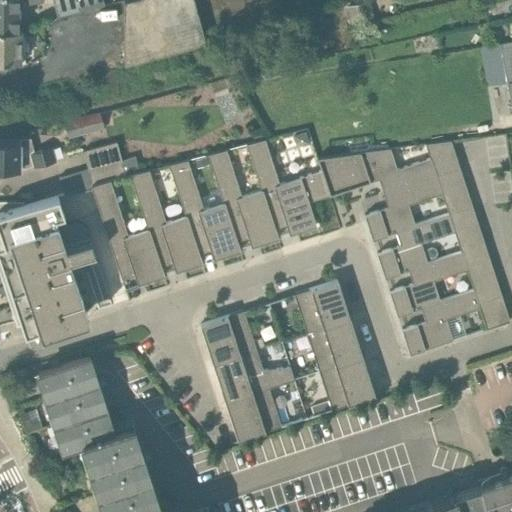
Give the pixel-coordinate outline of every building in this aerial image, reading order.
[(0,0),(0,30),(19,31),(19,2),(26,1),(27,5),(44,1),(43,0),(0,0)] [(52,0),(57,18),(82,12),(78,0),(52,0)] [(123,65),(205,43),(194,0),(127,0),(124,1),(123,65)] [(350,27),(376,21),(370,0),(368,0),(344,6),(350,27)] [(21,31),(19,31),(0,30),(0,63),(20,63),(21,31)] [(507,83),(511,82),(511,42),(501,44),(507,83)] [(487,86),(507,83),(501,44),(480,48),(487,86)] [(69,137),(86,132),(82,117),(65,121),(69,137)] [(362,130),(362,121),(352,122),(353,130),(362,130)] [(310,143),(306,130),(293,134),(296,142),(301,146),(310,143)] [(261,190),(262,190),(274,229),(275,228),(293,223),(296,232),(316,226),(309,202),(330,195),(322,170),(321,170),(279,184),(265,139),(246,144),(261,190)] [(432,163),(455,155),(451,140),(426,144),(431,158),(430,158),(432,163)] [(92,184),(125,175),(121,161),(117,142),(82,151),(92,184)] [(19,157),(19,144),(0,143),(0,170),(23,171),(54,162),(51,148),(19,157)] [(321,170),(322,170),(330,195),(378,179),(383,193),(436,176),(432,163),(430,158),(397,169),(390,148),(317,158),(321,170)] [(224,202),(236,241),(237,241),(255,235),(258,244),(278,238),(275,228),(274,229),(262,190),(261,190),(241,196),(226,149),(207,154),(223,202),(224,202)] [(194,159),(197,167),(209,163),(207,155),(194,159)] [(436,176),(460,168),(455,155),(432,163),(436,176)] [(140,171),(135,157),(121,161),(125,175),(130,174),(140,171)] [(185,215),(185,214),(198,254),(199,253),(217,247),(220,257),(240,250),(237,241),(236,241),(224,202),(223,202),(203,209),(187,159),(168,164),(185,215)] [(436,176),(440,189),(464,181),(460,168),(436,176)] [(147,227),(160,266),(161,266),(179,260),(182,269),(202,263),(199,253),(198,254),(185,214),(185,215),(165,221),(148,169),(140,171),(130,174),(147,227)] [(436,176),(383,193),(388,207),(364,215),(372,240),(396,232),(415,225),(414,224),(408,205),(442,194),(440,189),(436,176)] [(147,227),(127,233),(109,179),(91,184),(121,279),(141,272),(144,282),(164,275),(161,266),(160,266),(147,227)] [(444,201),(468,194),(464,181),(440,189),(442,194),(444,201)] [(96,250),(89,230),(88,228),(88,227),(86,225),(85,224),(83,223),(82,222),(81,222),(79,221),(76,221),(74,222),(60,226),(57,215),(64,213),(57,194),(0,212),(0,227),(5,243),(0,244),(0,253),(25,333),(39,329),(41,335),(90,320),(71,258),(96,250)] [(448,214),(472,206),(468,194),(444,201),(448,213),(448,214)] [(453,227),(476,219),(472,206),(448,214),(453,227)] [(415,225),(396,232),(400,245),(377,253),(385,278),(408,270),(408,269),(427,263),(427,262),(421,243),(454,232),(453,227),(448,214),(448,213),(414,224),(415,225)] [(453,227),(454,232),(457,240),(480,232),(476,219),(453,227)] [(461,252),(485,244),(480,232),(457,240),(460,251),(461,252)] [(489,257),(485,244),(461,252),(465,265),(489,257)] [(427,262),(427,263),(408,269),(408,270),(413,283),(389,291),(397,316),(421,308),(420,307),(439,301),(439,300),(433,281),(466,270),(465,265),(461,252),(460,251),(427,262)] [(465,265),(466,270),(469,278),(493,270),(489,257),(465,265)] [(469,278),(473,289),(473,290),(497,282),(493,270),(469,278)] [(306,333),(350,319),(337,280),(294,294),(306,333)] [(501,295),(497,282),(473,290),(477,303),(501,295)] [(439,300),(439,301),(420,307),(421,308),(425,321),(401,329),(410,354),(453,340),(446,319),(479,308),(477,303),(473,290),(473,289),(439,300)] [(482,315),(505,308),(501,295),(477,303),(479,308),(482,315)] [(482,315),(486,329),(510,321),(505,308),(482,315)] [(253,341),(243,310),(200,325),(213,363),(256,349),(253,341)] [(319,371),(362,357),(350,319),(306,333),(319,371)] [(262,339),(253,341),(256,349),(265,347),(262,339)] [(256,349),(213,363),(225,402),(269,387),(294,379),(291,371),(264,373),(256,349)] [(332,410),(353,403),(375,396),(362,357),(319,371),(332,410)] [(156,511),(128,428),(109,434),(84,358),(60,366),(52,368),(37,373),(63,451),(81,445),(103,511),(511,511),(511,474),(490,482),(479,485),(479,487),(452,496),(454,502),(422,511),(156,511)] [(50,362),(50,363),(52,368),(60,366),(58,360),(58,359),(50,362)] [(281,426),(269,387),(225,402),(238,441),(281,426)]
